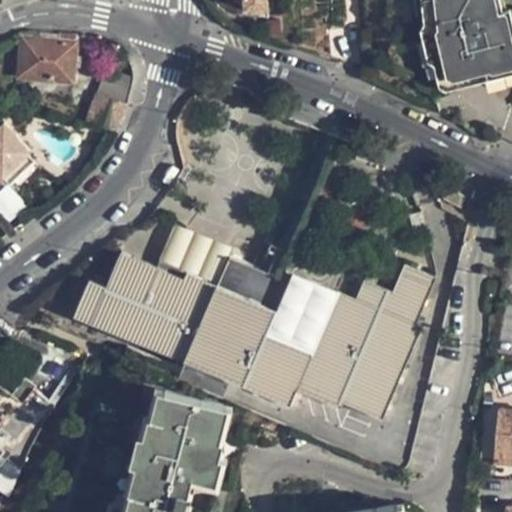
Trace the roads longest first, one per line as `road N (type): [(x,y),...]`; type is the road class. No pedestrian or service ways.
road 1 (residential): [(168,35),(356,100),(511,172)]
road 2 (residential): [(0,284),(90,212),(128,169),(155,106),(168,35)]
road 3 (residential): [(0,26),(62,9),(168,35)]
